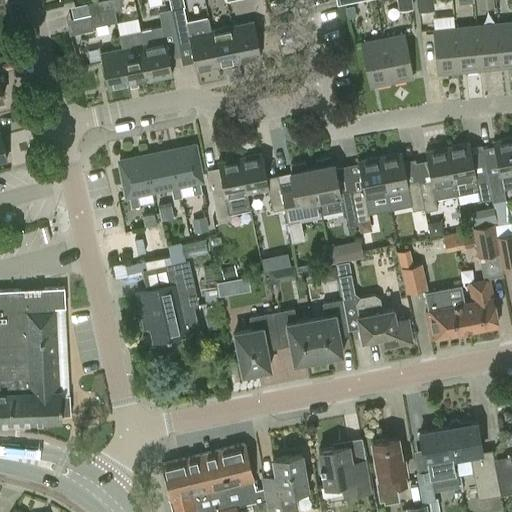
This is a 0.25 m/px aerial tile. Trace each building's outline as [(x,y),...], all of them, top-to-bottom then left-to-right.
[(93,0),(87,1),(90,13),(90,14),(114,9),(114,10),(119,9),(120,0),(93,0)] [(397,0),(399,18),(417,16),(415,0),(397,0)] [(183,4),(171,7),(176,31),(179,45),(191,42),(194,58),(196,69),(218,65),(211,29),(208,13),(185,18),(183,4)] [(348,17),(356,16),(354,5),(346,6),(348,17)] [(162,26),(141,30),(151,79),(173,74),(169,55),(165,34),(176,31),(171,7),(169,7),(159,9),(162,26)] [(114,9),(90,14),(92,25),(116,21),(114,10),(114,9)] [(254,20),(232,25),(239,60),(261,56),(254,20)] [(502,67),(511,65),(511,21),(498,22),(502,67)] [(476,25),(481,69),(502,67),(498,22),(476,25)] [(232,25),(211,29),(218,65),(239,60),(232,25)] [(459,71),(481,69),(476,25),(455,27),(459,71)] [(459,71),(455,27),(433,29),(437,73),(459,71)] [(141,30),(120,35),(123,48),(130,83),(151,79),(141,30)] [(383,38),(392,81),(414,77),(405,33),(383,38)] [(370,86),(392,81),(383,38),(361,42),(370,86)] [(111,50),(101,52),(108,87),(130,83),(123,48),(111,50)] [(499,169),(487,172),(493,197),(493,201),(505,198),(505,195),(511,193),(511,136),(493,140),(499,169)] [(469,142),(447,146),(458,201),(480,196),(480,200),(493,197),(487,172),(487,169),(475,171),(469,142)] [(173,149),(180,184),(191,182),(194,194),(202,192),(200,180),(202,180),(195,145),(173,149)] [(431,179),(420,182),(425,207),(425,211),(438,208),(437,205),(458,201),(447,146),(426,150),(431,179)] [(182,196),(180,184),(173,149),(147,154),(154,190),(171,186),(174,198),(182,196)] [(262,152),(240,157),(247,192),(268,188),(273,210),(285,208),(284,202),(279,179),(268,181),(262,152)] [(401,152),(380,156),(387,191),(408,187),(413,210),(425,207),(420,182),(419,178),(407,181),(401,152)] [(154,190),(147,154),(120,160),(127,195),(129,195),(131,207),(140,205),(138,193),(154,190)] [(317,165),(312,166),(321,211),(342,207),(344,214),(356,212),(352,192),(351,188),(339,191),(334,162),(332,162),(331,156),(316,159),(317,165)] [(364,189),(352,192),(356,212),(358,220),(370,218),(365,195),(387,191),(380,156),(358,160),(364,189)] [(223,186),(211,188),(212,193),(218,221),(230,219),(229,212),(250,208),(247,192),(240,157),(218,161),(219,167),(223,186)] [(321,213),(321,211),(312,166),(307,167),(306,161),(291,164),(292,170),(290,170),(296,199),(284,202),(285,208),(289,225),(292,241),(304,239),(300,217),(321,213)] [(147,226),(158,224),(157,215),(146,217),(147,226)] [(498,254),(493,225),(473,229),(478,258),(498,254)] [(141,234),(145,250),(159,246),(155,230),(141,234)] [(462,232),(453,234),(456,250),(465,248),(462,232)] [(447,251),(456,250),(453,234),(444,236),(447,251)] [(511,235),(495,239),(498,254),(501,271),(511,268),(511,235)] [(189,258),(164,264),(165,267),(169,283),(147,288),(137,290),(143,318),(149,316),(154,340),(184,334),(183,333),(199,329),(193,305),(199,304),(190,262),(189,258)] [(427,290),(421,265),(402,269),(408,295),(427,290)] [(215,293),(247,288),(245,275),(213,280),(215,293)] [(355,295),(352,276),(339,278),(343,297),(355,295)] [(473,301),(465,303),(470,330),(497,325),(488,279),(469,283),(473,301)] [(470,330),(465,303),(461,284),(421,292),(425,311),(430,338),(470,330)] [(0,289),(0,417),(0,422),(61,419),(60,414),(70,414),(69,393),(59,394),(59,390),(58,390),(55,307),(65,307),(64,286),(63,286),(63,287),(0,289)] [(391,345),(412,341),(408,318),(396,320),(393,307),(382,309),(380,299),(375,295),(360,297),(356,304),(363,339),(389,334),(391,345)] [(324,315),(310,317),(319,363),(330,361),(330,356),(342,354),(335,319),(345,317),(341,299),(321,303),(324,315)] [(293,308),(274,312),(278,342),(288,340),(293,363),(305,361),(306,365),(319,363),(310,317),(295,320),(293,308)] [(265,344),(278,342),(274,312),(249,317),(251,329),(234,332),(242,373),(244,373),(244,377),(259,375),(258,370),(269,368),(265,344)] [(449,427),(447,427),(456,472),(472,469),(477,498),(500,494),(494,458),(492,448),(481,451),(476,422),(460,425),(460,422),(456,420),(450,421),(448,424),(449,427)] [(456,472),(447,427),(419,432),(425,468),(430,468),(431,476),(456,472)] [(397,488),(407,487),(404,472),(406,472),(403,458),(400,458),(396,436),(372,441),(378,476),(375,476),(380,501),(384,500),(385,503),(399,501),(397,488)] [(163,464),(174,511),(212,511),(237,506),(258,501),(244,444),(163,464)] [(344,495),(370,490),(365,460),(351,462),(348,445),(318,451),(321,464),(318,465),(319,470),(326,469),(329,486),(342,483),(344,495)] [(268,511),(295,507),(292,491),(307,488),(301,453),(272,458),(276,485),(263,488),(267,511),(268,511)] [(511,468),(509,455),(494,458),(500,494),(511,492),(511,490),(511,468)] [(419,469),(423,498),(434,497),(431,476),(430,468),(425,468),(419,469)]
